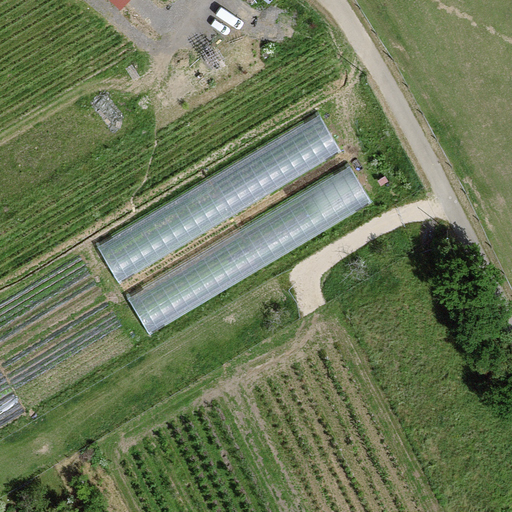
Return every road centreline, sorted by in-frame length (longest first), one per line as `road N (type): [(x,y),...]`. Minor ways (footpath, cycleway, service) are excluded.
road 1 (residential): [(511,320),(411,124),(334,0)]
road 2 (track): [(450,198),(432,207),(426,254),(181,410)]
